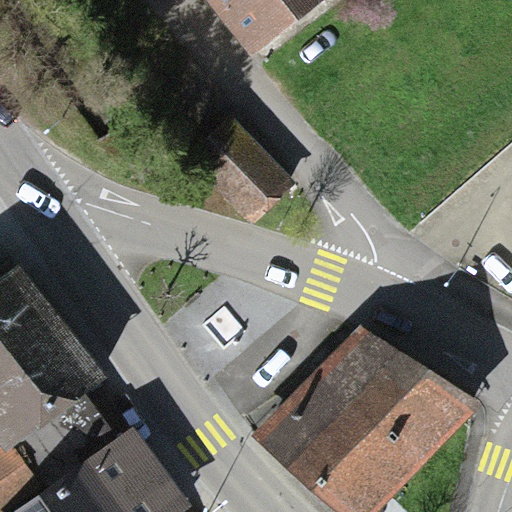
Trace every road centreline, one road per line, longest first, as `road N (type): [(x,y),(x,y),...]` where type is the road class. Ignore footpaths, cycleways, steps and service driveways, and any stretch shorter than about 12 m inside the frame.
road 1 (primary): [(25,182),(205,440),(272,511)]
road 2 (residential): [(170,0),(361,224),(372,246),(376,300)]
road 3 (secondary): [(376,300),(25,182)]
road 4 (secondary): [(511,368),(376,300)]
